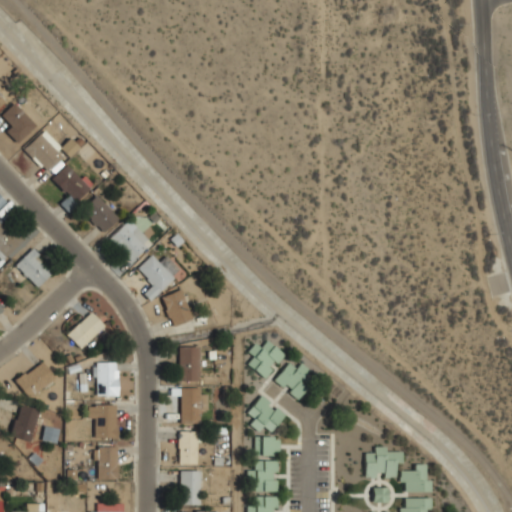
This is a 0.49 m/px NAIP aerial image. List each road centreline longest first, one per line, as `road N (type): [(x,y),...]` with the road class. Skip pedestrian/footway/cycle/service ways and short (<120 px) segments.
road 1 (residential): [(0,170),(122,298),(135,322),(145,368),(145,511)]
road 2 (secondary): [(483,0),(483,93),(511,247)]
road 3 (residential): [(91,267),(0,350)]
